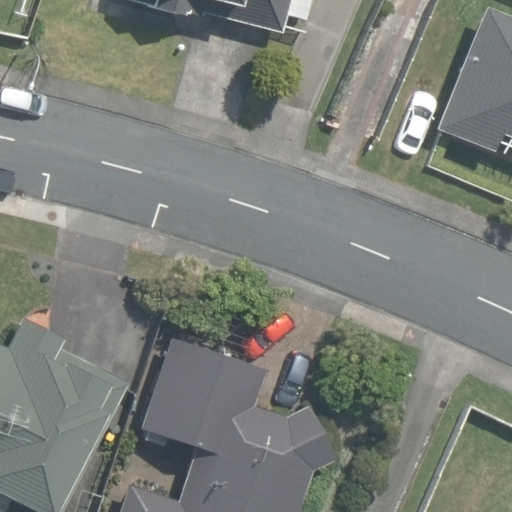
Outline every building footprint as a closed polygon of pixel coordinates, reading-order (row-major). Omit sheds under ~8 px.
[(197,13),(275,33),(282,0),(124,0),(195,18),(197,13)] [(306,0),(289,0),(285,16),(301,20),(306,0)] [(511,21),(475,7),(427,127),(485,150),(493,131),(511,138),(511,21)] [(0,496),(31,511),(44,511),(92,418),(104,416),(121,382),(51,347),(56,337),(16,317),(1,346),(0,345),(0,496)] [(292,511),(307,468),(327,458),(299,403),(276,415),(248,406),(260,371),(162,335),(134,427),(189,445),(172,500),(121,482),(111,511),(292,511)]
